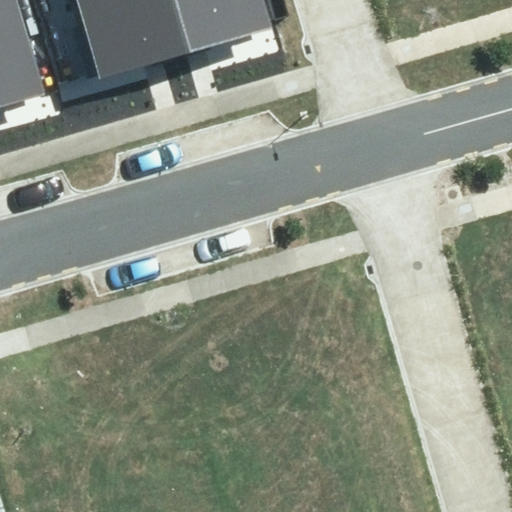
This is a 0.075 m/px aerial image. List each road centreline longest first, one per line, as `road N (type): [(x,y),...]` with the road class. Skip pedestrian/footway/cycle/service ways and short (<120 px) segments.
road 1 (residential): [(371,134),(479,511)]
road 2 (residential): [(0,241),(371,134)]
road 3 (residential): [(371,134),(511,96)]
road 4 (residential): [(333,0),(371,134)]
